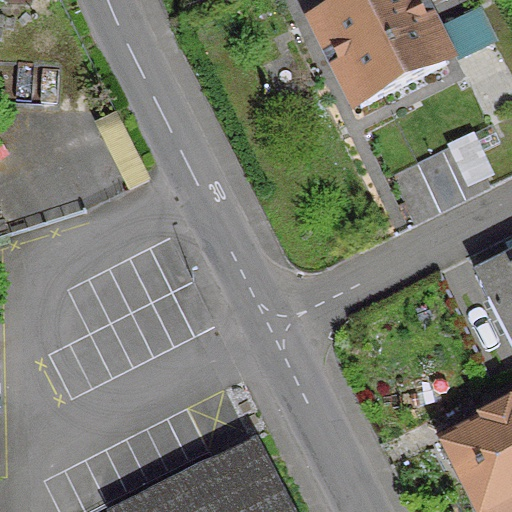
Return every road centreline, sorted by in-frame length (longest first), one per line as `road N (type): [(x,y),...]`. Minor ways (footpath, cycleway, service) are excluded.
road 1 (residential): [(108,0),(271,331)]
road 2 (residential): [(271,331),(511,210)]
road 3 (residential): [(271,331),(361,511)]
